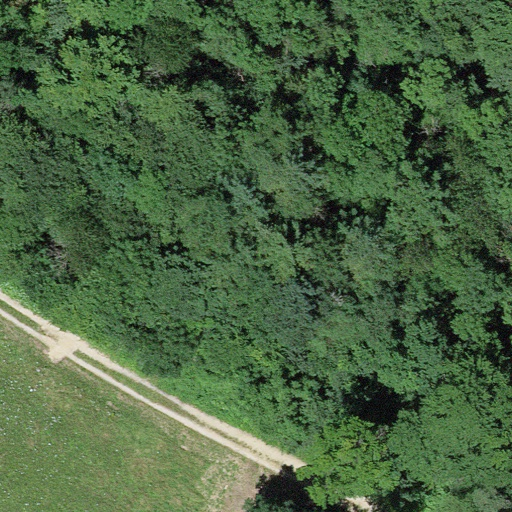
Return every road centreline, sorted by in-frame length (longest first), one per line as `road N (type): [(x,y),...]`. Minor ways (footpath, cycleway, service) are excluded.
road 1 (track): [(363,511),(112,376),(0,303)]
road 2 (track): [(112,376),(206,361),(511,376)]
